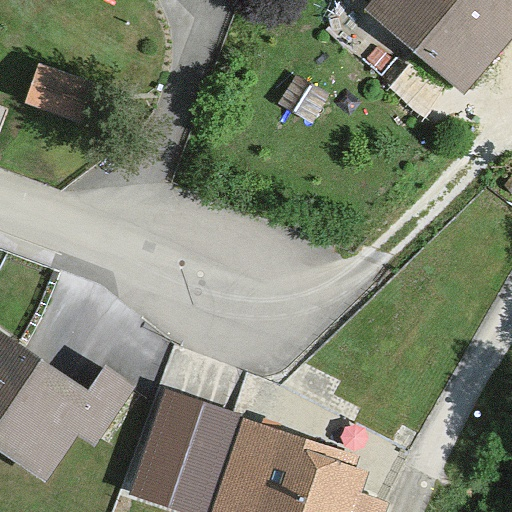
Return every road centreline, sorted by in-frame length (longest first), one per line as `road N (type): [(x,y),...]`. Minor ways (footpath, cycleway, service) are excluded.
road 1 (residential): [(0,191),(262,286)]
road 2 (residential): [(511,307),(440,433),(409,511)]
